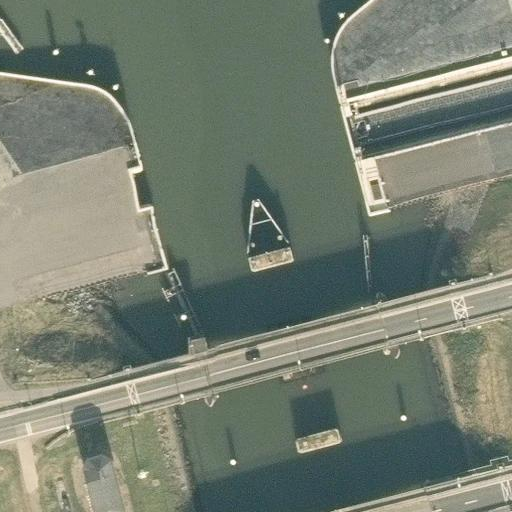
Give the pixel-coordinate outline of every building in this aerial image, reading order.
[(252,278),(293,267),(289,253),(248,264),(252,278)] [(370,294),(374,307),(387,304),(384,291),(370,294)] [(308,325),(268,335),(279,377),(319,366),(308,325)] [(199,353),(196,340),(181,344),(184,357),(199,353)] [(109,511),(100,472),(62,481),(69,511),(109,511)]
